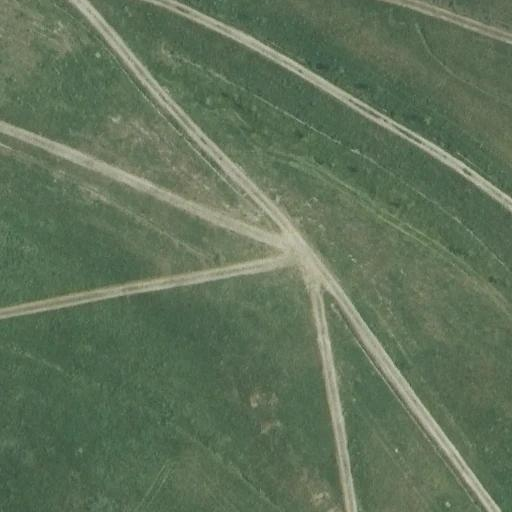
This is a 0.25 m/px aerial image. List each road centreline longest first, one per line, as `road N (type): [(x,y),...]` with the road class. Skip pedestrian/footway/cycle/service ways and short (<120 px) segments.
road 1 (track): [(493,511),(311,259),(75,0)]
road 2 (track): [(511,206),(363,105),(194,14),(145,0)]
road 3 (track): [(0,129),(311,259)]
road 4 (track): [(311,259),(0,317)]
road 5 (track): [(395,0),(511,36)]
